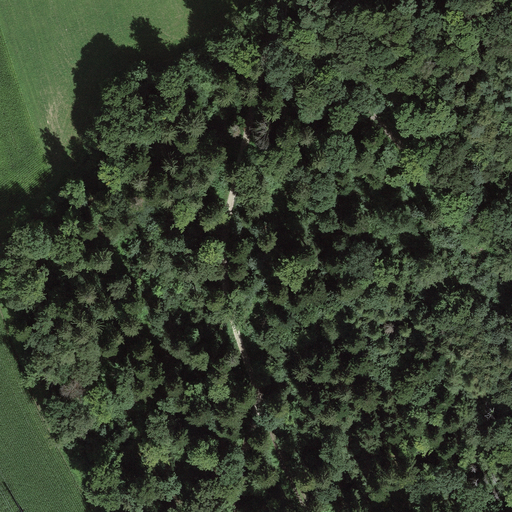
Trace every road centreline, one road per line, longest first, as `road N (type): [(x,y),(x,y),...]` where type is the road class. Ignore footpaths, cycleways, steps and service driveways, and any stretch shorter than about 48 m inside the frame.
road 1 (track): [(276,14),(221,270),(258,408),(249,449),(209,511)]
road 2 (track): [(511,258),(276,14),(272,0)]
